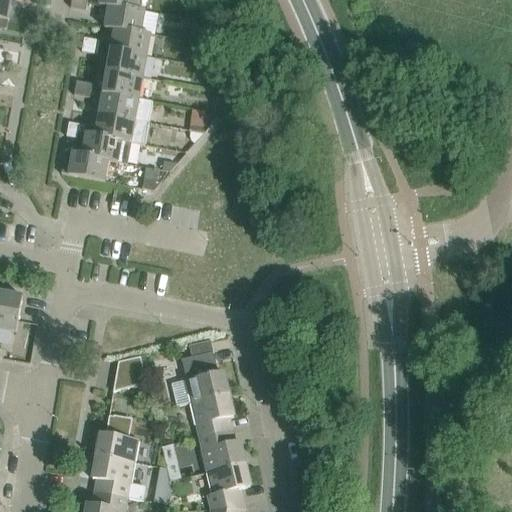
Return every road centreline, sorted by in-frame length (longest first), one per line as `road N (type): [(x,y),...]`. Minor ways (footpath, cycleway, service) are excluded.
road 1 (tertiary): [(392,511),(396,395),(380,250)]
road 2 (tertiary): [(380,250),(304,0)]
road 3 (residential): [(289,511),(242,322)]
road 4 (unclassified): [(242,322),(67,292)]
road 5 (unclassified): [(380,250),(459,240),(484,222),(511,170)]
road 6 (unclassified): [(22,511),(43,393)]
